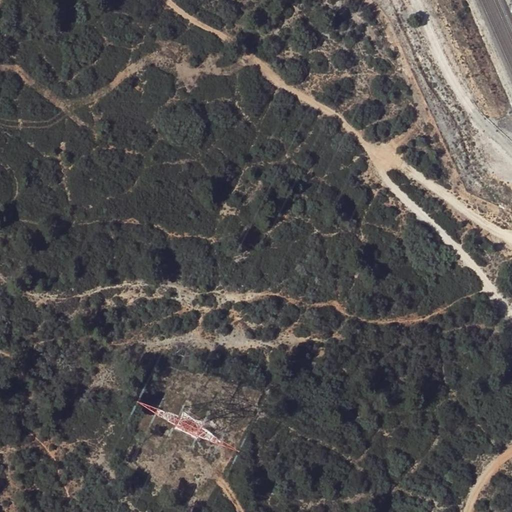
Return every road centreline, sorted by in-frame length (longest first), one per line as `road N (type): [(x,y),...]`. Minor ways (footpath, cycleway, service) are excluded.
road 1 (track): [(164,0),(490,229),(511,236)]
road 2 (track): [(369,145),(384,178),(474,268),(511,320)]
